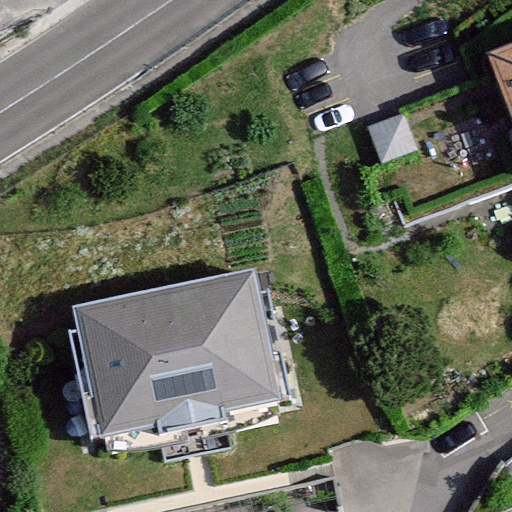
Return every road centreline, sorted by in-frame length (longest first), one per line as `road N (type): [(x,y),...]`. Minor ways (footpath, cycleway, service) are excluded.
road 1 (primary): [(0,113),(170,0)]
road 2 (residential): [(511,433),(440,472),(431,511)]
